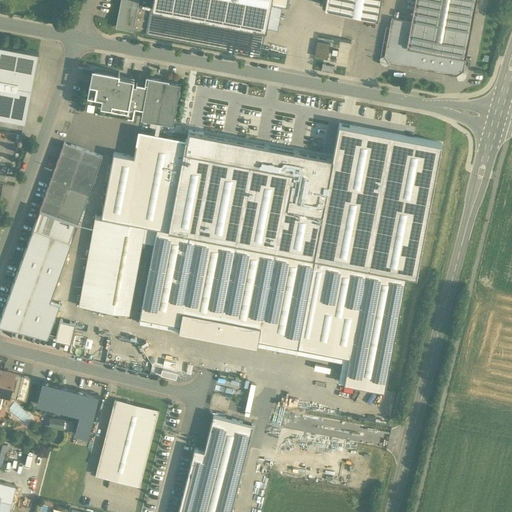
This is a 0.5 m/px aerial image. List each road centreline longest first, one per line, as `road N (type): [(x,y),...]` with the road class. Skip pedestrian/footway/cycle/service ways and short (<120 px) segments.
road 1 (unclassified): [(495,118),(77,40)]
road 2 (tertiary): [(390,511),(495,118)]
road 3 (unclassified): [(77,40),(0,255)]
road 4 (unclassified): [(0,345),(200,399)]
